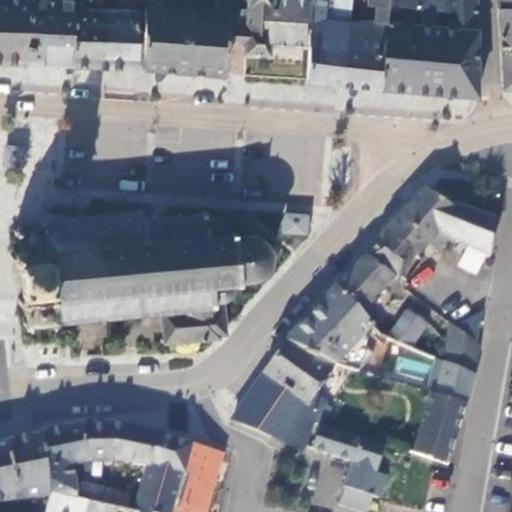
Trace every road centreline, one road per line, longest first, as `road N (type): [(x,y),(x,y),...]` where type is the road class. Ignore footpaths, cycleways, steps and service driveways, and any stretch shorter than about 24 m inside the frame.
road 1 (residential): [(447,146),(404,129),(0,100)]
road 2 (tertiary): [(194,382),(218,370),(272,312),(381,181),(447,146)]
road 3 (unclassified): [(465,511),(511,254)]
road 4 (tertiary): [(0,389),(194,382)]
road 5 (unclassified): [(249,511),(250,451),(218,434),(194,382)]
road 6 (residential): [(489,130),(484,0)]
